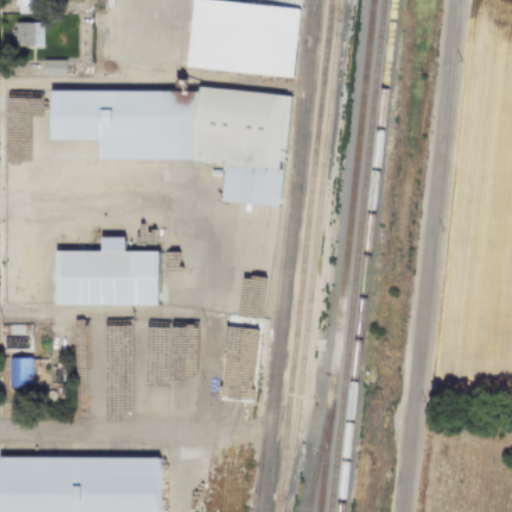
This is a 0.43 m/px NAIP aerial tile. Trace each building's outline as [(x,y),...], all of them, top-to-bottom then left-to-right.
[(33,5),(33,14),(17,14),(17,5),(13,5),(13,0),(36,0),(36,5),(33,5)] [(190,0),(220,0),(240,2),(240,0),(299,0),(291,78),(233,72),(233,71),(185,67),(190,0)] [(10,29),(13,29),(14,23),(42,23),(42,47),(13,47),(13,36),(10,36),(10,29)] [(42,59),(65,59),(65,76),(42,76),(42,59)] [(189,160),(96,159),(97,140),(48,140),(48,91),(197,91),(198,87),(230,90),(288,96),(277,207),(220,202),(223,164),(189,160)] [(98,251),(99,237),(123,238),(123,251),(156,251),(156,306),(54,306),(54,251),(98,251)] [(224,315),(267,319),(258,405),(215,400),(224,315)] [(0,336),(0,324),(31,324),(30,336),(0,336)] [(9,358),(32,358),(32,389),(8,389),(9,358)] [(0,511),(0,459),(154,460),(153,511),(0,511)] [(198,511),(204,460),(248,464),(243,511),(198,511)]
